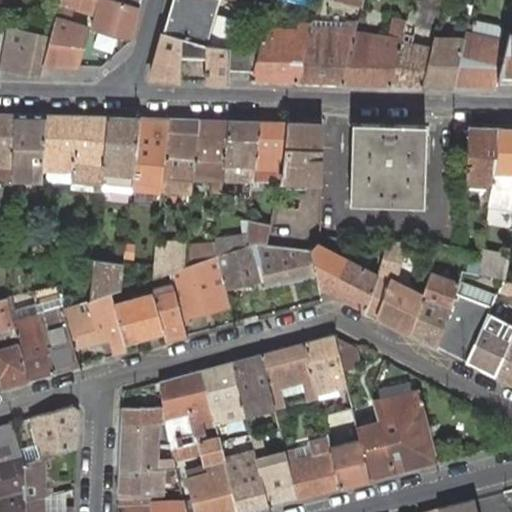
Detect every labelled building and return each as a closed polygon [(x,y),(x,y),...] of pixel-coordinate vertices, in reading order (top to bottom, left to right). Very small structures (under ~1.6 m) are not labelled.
[(92,30),(130,40),(140,7),(117,0),(60,0),(57,16),(51,37),(44,64),(77,65),(88,25),(70,20),(74,8),(78,7),(96,13),(92,30)] [(172,0),(164,31),(205,43),(213,14),(216,0),(172,0)] [(407,21),(406,23),(414,25),(418,7),(411,6),(407,21)] [(236,20),(213,14),(205,43),(230,47),(230,43),(236,20)] [(355,32),(341,83),(391,85),(406,23),(407,21),(395,19),(390,38),(395,38),(393,46),(362,41),(365,34),(355,32)] [(464,38),(453,87),(495,88),(497,79),(508,34),(501,32),(499,26),(474,21),(473,26),(468,25),(464,38)] [(253,71),(251,81),(296,82),(310,31),(311,28),(313,22),(303,22),(300,32),(265,30),(261,45),(253,71)] [(310,31),(296,82),(341,83),(355,32),(357,23),(346,23),(346,29),(311,28),(310,31)] [(406,23),(391,85),(421,86),(432,46),(412,41),(416,25),(414,25),(406,23)] [(7,44),(1,73),(41,75),(44,64),(51,37),(30,33),(10,29),(7,44)] [(159,51),(151,78),(219,80),(229,80),(230,70),(229,60),(230,47),(205,43),(164,31),(159,51)] [(508,34),(497,79),(511,79),(511,32),(508,33),(508,34)] [(390,38),(365,34),(362,41),(393,46),(395,38),(390,38)] [(432,46),(421,86),(453,87),(464,38),(441,36),(440,41),(434,40),(432,46)] [(229,60),(230,70),(253,71),(261,45),(230,43),(230,47),(229,60)] [(12,175),(15,114),(0,112),(0,166),(5,166),(5,174),(12,175)] [(43,172),(47,114),(15,114),(12,175),(12,178),(42,179),(43,172)] [(72,182),(79,115),(47,114),(43,172),(49,172),(50,165),(66,167),(65,181),(72,182)] [(102,185),(109,116),(79,115),(72,182),(95,184),(94,190),(102,191),(102,185)] [(134,175),(140,117),(109,116),(102,185),(132,188),(134,175)] [(164,167),(169,118),(140,117),(134,175),(163,177),(164,167)] [(193,179),(200,119),(169,118),(164,167),(163,177),(162,192),(191,193),(192,192),(193,179)] [(224,165),(229,119),(200,119),(193,179),(214,181),(213,193),(221,193),(223,179),(224,165)] [(253,177),(260,120),(229,119),(224,165),(223,179),(253,181),(253,177)] [(279,182),(288,122),(260,120),(253,177),(253,181),(279,182)] [(322,185),(322,122),(288,122),(279,182),(308,184),(322,185)] [(424,205),(426,125),(352,123),(350,203),(424,205)] [(492,187),(501,127),(469,126),(468,130),(468,146),(467,187),(491,188),(492,187)] [(511,127),(501,127),(492,187),(511,186),(511,127)] [(468,146),(468,130),(456,130),(455,146),(468,146)] [(511,186),(492,187),(491,188),(489,206),(511,208),(511,186)] [(256,243),(267,244),(271,224),(249,219),(248,234),(246,246),(256,243)] [(496,277),(505,278),(511,238),(485,233),(482,251),(481,263),(479,273),(496,277)] [(218,256),(246,246),(248,234),(217,238),(216,243),(215,257),(218,256)] [(168,273),(184,268),(186,246),(186,241),(156,245),(154,267),(152,279),(163,275),(168,273)] [(184,268),(215,257),(216,243),(186,246),(184,268)] [(257,248),(256,243),(246,246),(218,256),(226,288),(266,280),(261,263),(257,248)] [(266,280),(267,286),(317,274),(312,251),(311,248),(267,244),(256,243),(257,248),(261,263),(266,280)] [(317,274),(319,285),(366,309),(377,273),(319,244),(311,248),(312,251),(317,274)] [(168,273),(181,317),(211,309),(211,310),(230,305),(226,288),(218,256),(215,257),(184,268),(168,273)] [(377,273),(366,309),(410,331),(422,296),(389,279),(394,263),(381,259),(377,273)] [(120,290),(124,264),(94,260),(90,300),(111,294),(120,290)] [(468,271),(479,273),(481,263),(470,261),(468,271)] [(431,273),(459,283),(460,280),(463,273),(458,272),(434,263),(431,273)] [(164,331),(167,342),(188,337),(181,317),(168,273),(163,275),(167,288),(152,292),(153,295),(164,331)] [(422,296),(410,331),(436,345),(445,319),(459,283),(431,273),(422,296)] [(511,280),(504,279),(499,291),(511,293),(511,280)] [(445,319),(436,345),(468,361),(486,319),(489,313),(498,294),(460,280),(459,283),(445,319)] [(109,340),(114,357),(128,353),(127,351),(124,341),(123,336),(116,312),(114,305),(111,294),(90,300),(64,309),(63,309),(75,349),(100,343),(109,340)] [(6,297),(11,315),(16,314),(11,295),(6,297)] [(123,336),(124,341),(164,331),(153,295),(114,305),(116,312),(123,336)] [(0,331),(15,329),(13,323),(11,315),(6,297),(0,298),(0,331)] [(39,315),(54,373),(80,366),(75,349),(63,309),(39,315)] [(486,319),(468,361),(495,375),(511,336),(511,324),(489,313),(486,319)] [(16,333),(29,380),(54,373),(39,315),(38,314),(19,319),(19,321),(13,323),(15,329),(16,333)] [(0,376),(3,387),(29,380),(16,333),(7,336),(10,346),(0,349),(0,376)] [(344,369),(335,333),(304,342),(315,384),(317,393),(347,385),(344,369)] [(335,333),(344,369),(361,365),(356,344),(335,333)] [(511,336),(495,375),(511,383),(511,336)] [(315,384),(304,342),(262,353),(274,405),(275,408),(284,406),(280,388),(305,381),(306,386),(315,384)] [(274,405),(262,353),(232,361),(245,413),(274,405)] [(245,413),(232,361),(201,369),(214,419),(218,435),(220,440),(230,438),(225,421),(246,415),(245,413)] [(214,419),(201,369),(182,375),(191,411),(188,412),(196,441),(207,438),(203,422),(214,419)] [(191,411),(182,375),(159,381),(166,421),(172,448),(196,441),(188,412),(191,411)] [(410,380),(377,388),(379,398),(413,389),(410,380)] [(315,384),(306,386),(310,400),(318,398),(317,393),(315,384)] [(379,420),(394,472),(438,461),(436,454),(434,445),(442,443),(439,432),(431,434),(423,403),(431,401),(429,394),(421,396),(419,387),(413,389),(379,398),(373,399),(379,420)] [(323,397),(318,398),(322,414),(327,413),(323,397)] [(78,409),(73,405),(32,416),(36,430),(33,431),(37,446),(40,446),(43,457),(45,456),(76,448),(78,409)] [(157,406),(123,406),(120,469),(164,467),(176,467),(174,459),(174,458),(159,459),(160,420),(159,421),(157,406)] [(172,448),(166,421),(160,420),(159,459),(174,458),(172,448)] [(357,427),(370,478),(394,472),(379,420),(356,426),(357,427)] [(20,447),(13,421),(0,425),(0,463),(15,459),(12,449),(20,447)] [(327,434),(328,436),(340,486),(370,478),(357,427),(327,434)] [(259,468),(268,504),(297,497),(288,461),(269,465),(261,433),(251,436),(254,449),(259,468)] [(207,438),(196,441),(172,448),(174,458),(174,459),(202,452),(205,464),(206,464),(208,472),(188,478),(197,511),(237,511),(238,511),(224,457),(223,452),(220,440),(218,435),(207,438)] [(285,451),(288,461),(297,497),(340,486),(328,436),(309,441),(312,453),(298,457),(296,448),(285,451)] [(230,438),(220,440),(223,452),(232,449),(230,438)] [(444,452),(442,443),(434,445),(436,454),(444,452)] [(37,446),(21,451),(22,457),(24,463),(43,457),(40,446),(37,446)] [(22,457),(20,447),(12,449),(15,459),(0,463),(0,502),(2,511),(25,511),(25,500),(24,463),(22,457)] [(233,454),(224,457),(238,511),(268,504),(259,468),(254,449),(233,454)] [(45,456),(43,457),(24,463),(25,500),(31,499),(44,496),(50,494),(53,493),(53,487),(46,488),(45,456)] [(164,467),(120,469),(119,496),(151,495),(163,494),(164,467)] [(45,505),(45,511),(66,511),(67,503),(67,490),(53,493),(50,494),(44,496),(45,505)] [(151,495),(119,496),(117,511),(150,511),(151,502),(151,495)] [(25,511),(73,511),(74,503),(67,503),(66,511),(45,511),(45,505),(44,496),(31,499),(25,500),(25,511)] [(478,511),(475,499),(452,504),(453,511),(478,511)] [(151,502),(150,511),(187,511),(185,500),(151,502)]
